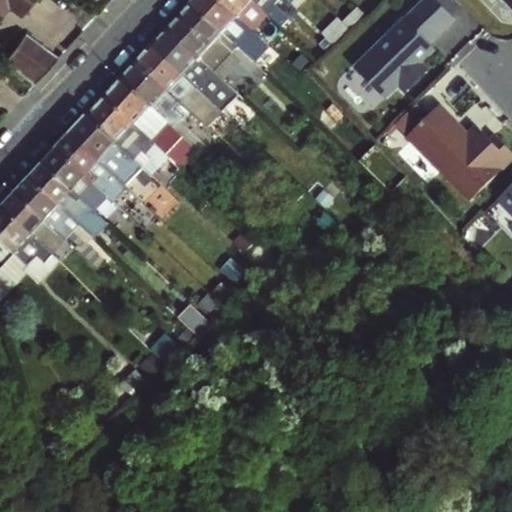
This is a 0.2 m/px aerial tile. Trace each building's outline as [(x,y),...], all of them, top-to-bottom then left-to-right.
[(35,0),(0,0),(0,19),(6,12),(20,22),(35,0)] [(222,0),(193,0),(191,2),(251,57),(261,46),(248,34),(253,28),(222,0)] [(257,0),(222,0),(253,28),(255,29),(271,12),(259,2),(257,0)] [(276,0),(261,0),(259,2),(271,12),(288,28),(297,19),(276,0)] [(415,73),(417,65),(434,49),(428,43),(454,18),(436,0),(426,0),(359,65),(387,95),(401,82),(406,82),(415,73)] [(251,57),(191,2),(167,28),(214,71),(232,52),(254,73),(261,66),(251,57)] [(205,81),(214,71),(167,28),(152,45),(199,88),(215,102),(221,95),(205,81)] [(268,39),(255,29),(253,28),(248,34),(261,46),(268,39)] [(27,31),(4,60),(34,84),(60,57),(27,31)] [(199,88),(152,45),(137,61),(169,91),(175,97),(183,105),(199,88)] [(169,91),(137,61),(120,79),(152,108),(169,91)] [(152,108),(120,79),(104,96),(155,142),(163,133),(188,157),(196,149),(183,137),(159,114),(152,108)] [(169,91),(152,108),(159,114),(167,105),(175,97),(169,91)] [(104,96),(87,114),(140,163),(148,155),(161,167),(170,157),(155,142),(104,96)] [(441,103),(408,136),(472,200),(511,159),(511,147),(497,132),(492,137),(478,123),(469,132),(441,103)] [(167,105),(159,114),(183,137),(190,130),(176,118),(178,116),(167,105)] [(140,163),(87,114),(76,126),(71,132),(124,181),(140,163)] [(124,181),(71,132),(57,147),(103,190),(109,196),(118,187),(135,203),(140,197),(124,181)] [(103,190),(57,147),(43,161),(90,203),(103,190)] [(90,203),(43,161),(30,176),(75,219),(90,203)] [(75,219),(30,176),(16,191),(62,233),(68,226),(75,219)] [(511,183),(499,196),(511,210),(511,183)] [(62,233),(16,191),(3,206),(51,251),(65,236),(62,233)] [(33,270),(51,251),(3,206),(0,208),(0,257),(9,248),(33,270)] [(69,240),(92,261),(99,254),(72,229),(65,236),(69,240)] [(272,257),(260,270),(272,281),(284,267),(272,257)]
